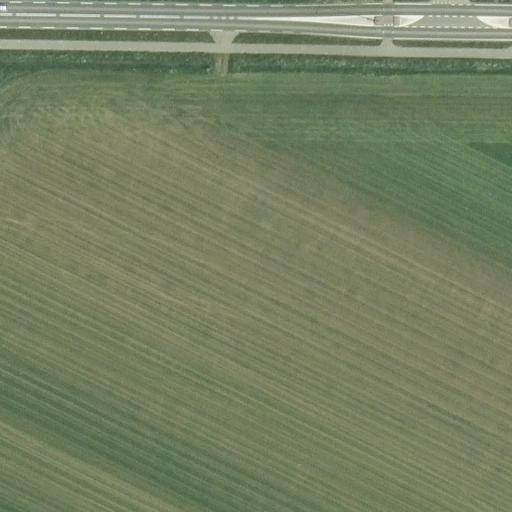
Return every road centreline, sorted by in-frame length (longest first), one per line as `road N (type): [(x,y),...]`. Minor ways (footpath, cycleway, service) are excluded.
road 1 (secondary): [(300,19),(0,15)]
road 2 (secondary): [(300,19),(385,34),(454,35)]
road 3 (secondary): [(454,12),(300,19)]
